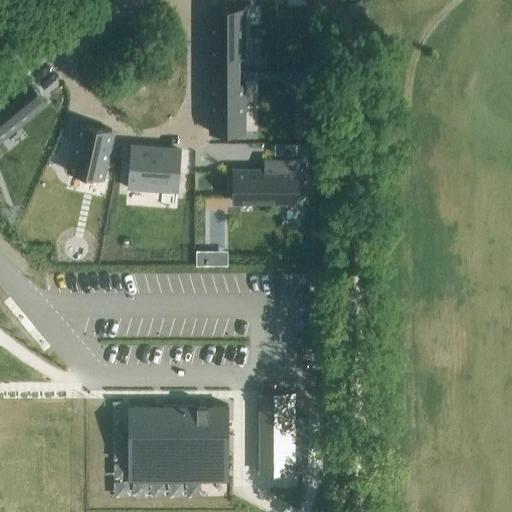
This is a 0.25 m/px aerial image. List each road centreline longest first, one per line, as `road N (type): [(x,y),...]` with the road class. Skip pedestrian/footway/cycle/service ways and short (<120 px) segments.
road 1 (track): [(364,511),(359,40),(333,0)]
road 2 (residential): [(178,0),(194,13),(196,134),(166,132)]
road 3 (residential): [(100,109),(57,65),(132,0)]
